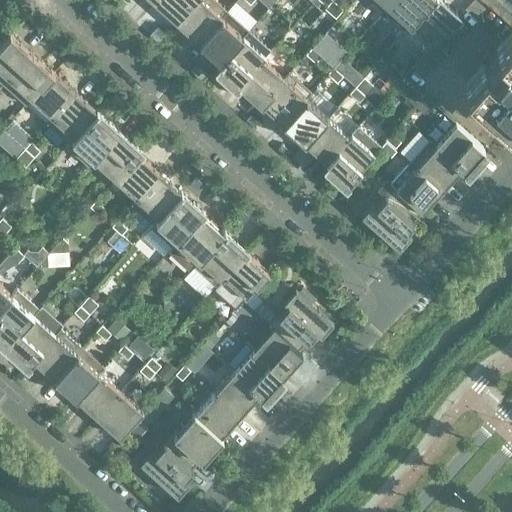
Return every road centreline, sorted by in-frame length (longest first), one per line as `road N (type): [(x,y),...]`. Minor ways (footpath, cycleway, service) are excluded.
road 1 (residential): [(398,304),(59,0)]
road 2 (residential): [(213,511),(398,304)]
road 3 (residential): [(398,304),(511,177)]
road 4 (residential): [(126,511),(0,398)]
road 5 (tertiary): [(511,404),(415,511)]
